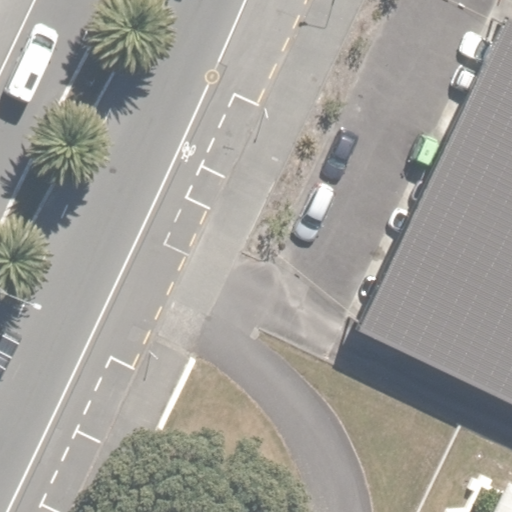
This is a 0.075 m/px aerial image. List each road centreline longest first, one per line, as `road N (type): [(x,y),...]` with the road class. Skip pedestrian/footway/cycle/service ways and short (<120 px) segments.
road 1 (primary): [(209,0),(0,441)]
road 2 (primary): [(0,144),(66,0)]
